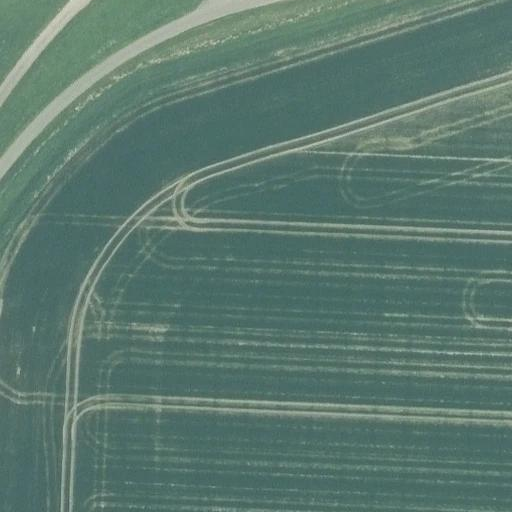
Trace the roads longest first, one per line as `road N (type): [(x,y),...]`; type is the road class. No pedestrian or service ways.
road 1 (unclassified): [(0,168),(97,71),(239,0)]
road 2 (unclassified): [(0,97),(82,0)]
